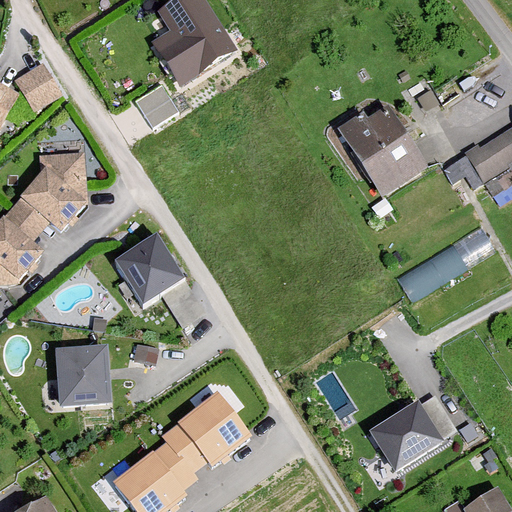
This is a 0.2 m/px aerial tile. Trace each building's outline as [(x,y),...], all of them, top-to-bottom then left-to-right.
[(205,0),(176,0),(155,13),(169,35),(151,46),(180,92),(240,55),(205,0)] [(61,94),(41,61),(12,79),(32,111),(61,94)] [(0,122),(17,91),(0,82),(0,122)] [(163,88),(137,103),(153,130),(179,115),(163,88)] [(366,116),(362,109),(338,124),(382,193),(421,168),(381,106),(366,116)] [(511,184),(511,125),(479,147),(477,144),(464,152),(472,164),(462,169),(475,189),(486,182),(495,195),(511,184)] [(85,193),(82,151),(37,154),(38,168),(0,212),(0,284),(10,284),(39,248),(31,241),(46,223),(56,230),(85,193)] [(486,229),(398,269),(409,294),(498,253),(486,229)] [(182,276),(153,231),(111,258),(140,303),(182,276)] [(104,343),(51,347),(56,405),(109,401),(104,343)] [(168,447),(115,488),(133,511),(168,511),(186,499),(182,494),(198,482),(191,473),(204,464),(212,475),(256,441),(218,393),(160,438),(168,447)] [(419,402),(370,433),(396,475),(444,445),(441,441),(457,431),(436,398),(422,407),(419,402)] [(462,511),(511,511),(499,491),(462,511)] [(53,511),(42,494),(14,511),(53,511)]
